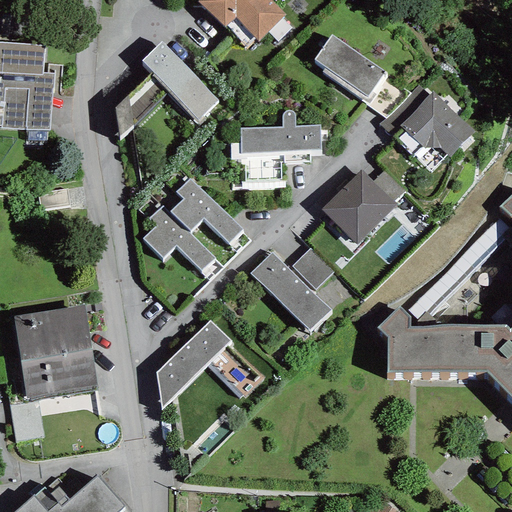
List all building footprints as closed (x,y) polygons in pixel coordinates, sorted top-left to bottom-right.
[(270,0),(199,0),(197,2),(224,27),(235,18),(258,42),(285,15),(270,0)] [(325,68),(322,72),(367,105),(374,95),(370,92),(383,75),(385,72),(331,36),(314,60),(325,68)] [(161,42),(141,62),(152,72),(114,108),(119,137),(168,92),(195,121),(217,101),(161,42)] [(45,53),(0,49),(0,130),(1,130),(1,133),(25,135),(25,137),(49,139),(54,83),(43,82),(45,53)] [(411,94),(383,75),(370,92),(374,95),(367,105),(386,119),(402,103),(411,94)] [(386,119),(378,124),(393,136),(402,128),(400,126),(415,110),(428,96),(418,86),(411,94),(402,103),(386,119)] [(440,148),(449,157),(474,131),(432,92),(428,96),(415,110),(400,126),(402,128),(423,148),(440,148)] [(240,128),(240,144),(230,144),(230,159),(284,157),(283,161),(310,161),(310,156),(320,156),(319,126),(294,127),(294,116),(293,112),(290,110),(287,111),(283,113),(282,116),(282,128),(240,128)] [(361,170),(321,209),(357,245),(396,205),(393,202),(374,181),(361,170)] [(393,202),(404,191),(385,171),(374,181),(393,202)] [(228,243),(242,230),(190,179),(175,192),(182,200),(170,212),(189,231),(202,218),(228,243)] [(511,195),(500,206),(510,216),(511,215),(511,326),(509,329),(506,325),(409,327),(409,317),(398,307),(377,328),(388,337),(386,372),(487,371),(511,397),(511,195)] [(200,271),(214,258),(188,232),(189,231),(170,212),(162,206),(149,219),(156,225),(142,239),(161,258),(175,246),(200,271)] [(291,267),(315,290),(333,272),(309,248),(291,267)] [(330,310),(271,253),(250,273),(309,331),(330,310)] [(84,317),(13,328),(26,409),(97,398),(84,317)] [(209,320),(155,372),(161,410),(230,341),(209,320)] [(263,377),(230,342),(209,362),(242,396),(263,377)] [(115,511),(96,490),(70,511),(67,511),(58,501),(51,507),(43,497),(32,506),(33,508),(29,511),(115,511)] [(395,511),(382,502),(374,511),(395,511)] [(366,511),(353,503),(347,511),(366,511)]
